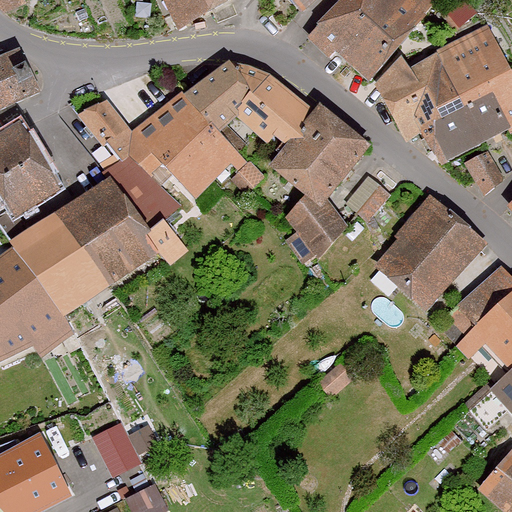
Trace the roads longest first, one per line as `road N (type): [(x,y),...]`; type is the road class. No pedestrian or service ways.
road 1 (unclassified): [(268,60),(328,96),(484,219)]
road 2 (residential): [(0,127),(127,55)]
road 3 (unclassified): [(127,55),(243,45),(268,60)]
road 4 (unclassified): [(0,27),(50,51),(127,55)]
